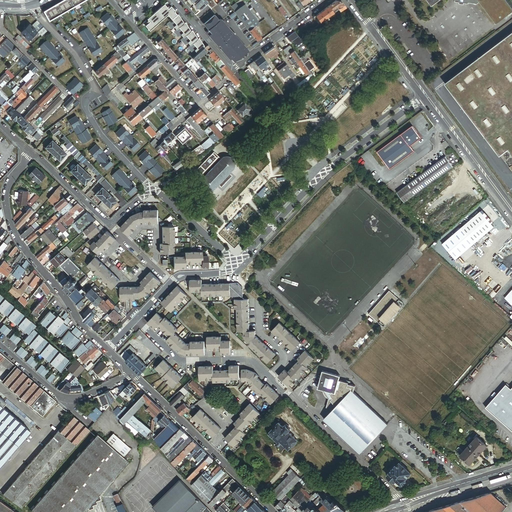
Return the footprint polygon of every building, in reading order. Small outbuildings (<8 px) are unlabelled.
[(83,0),(62,0),(44,10),(49,20),(83,0)] [(207,4),(203,0),(182,0),(195,14),(207,4)] [(338,8),(344,4),(341,1),(336,0),(329,5),(332,10),(337,7),(338,8)] [(427,0),(433,6),(440,0),(455,0),(455,2),(459,3),(464,3),(468,4),(468,3),(477,4),(480,1),(497,23),(511,11),(511,6),(507,0),(427,0)] [(174,12),(175,11),(167,1),(143,22),(150,30),(168,14),(172,19),(167,23),(171,29),(174,26),(176,29),(174,31),(178,37),(181,34),(183,37),(181,39),(185,45),(188,42),(190,45),(188,47),(192,53),(195,50),(197,53),(204,48),(205,47),(201,42),(202,42),(199,38),(198,39),(194,34),(195,34),(192,30),(191,31),(187,26),(188,26),(185,22),(184,23),(180,18),(181,18),(178,14),(177,15),(174,12)] [(259,23),(245,4),(235,12),(249,31),(253,27),(259,23)] [(320,21),(323,20),(329,16),(334,12),(333,12),(332,10),(329,5),(316,15),(320,21)] [(278,8),(283,16),(287,13),(281,6),(278,8)] [(114,19),(111,15),(110,16),(107,12),(101,18),(109,28),(116,22),(114,19)] [(219,20),(214,14),(204,23),(209,29),(206,31),(232,62),(248,50),(220,18),(219,20)] [(37,20),(31,25),(34,28),(35,27),(40,23),(37,20)] [(122,28),(119,24),(119,25),(116,22),(109,28),(118,38),(125,32),(122,28)] [(29,24),(21,32),(29,40),(37,31),(34,28),(31,25),(29,24)] [(39,32),(42,36),(47,31),(44,27),(39,32)] [(95,39),(88,27),(80,32),(82,36),(81,36),(85,41),(87,44),(95,39)] [(253,27),(249,31),(257,41),(261,38),(261,37),(253,27)] [(304,45),(294,31),(286,37),(289,41),(290,41),(291,40),(293,42),(298,49),(304,45)] [(511,32),(444,84),(500,158),(509,150),(511,153),(511,32)] [(15,38),(27,50),(28,49),(30,47),(31,47),(18,35),(15,38)] [(160,36),(156,40),(160,45),(159,46),(161,48),(162,47),(164,49),(160,52),(161,53),(165,50),(169,47),(160,36)] [(15,46),(7,38),(1,45),(2,47),(8,53),(15,46)] [(126,38),(118,44),(121,48),(126,44),(129,41),(126,38)] [(102,50),(95,39),(87,44),(89,47),(89,48),(93,56),(102,50)] [(50,57),(57,50),(54,47),(55,47),(51,43),(50,43),(47,40),(40,47),(50,57)] [(290,53),(293,51),(289,45),(283,50),(287,55),(290,53)] [(149,50),(146,46),(137,53),(141,57),(150,49),(149,50)] [(2,47),(0,48),(0,53),(4,58),(8,53),(2,47)] [(23,54),(16,47),(12,51),(19,57),(23,54)] [(174,61),(178,57),(169,47),(165,50),(166,52),(174,61)] [(120,48),(116,51),(122,58),(126,55),(120,48)] [(207,51),(204,48),(197,53),(192,58),(196,62),(207,51)] [(216,62),(220,58),(211,48),(208,50),(210,53),(209,54),(216,62)] [(66,60),(63,57),(63,56),(60,52),(60,53),(57,50),(50,57),(59,66),(66,60)] [(309,71),(304,63),(300,58),(294,50),(293,51),(290,53),(293,58),(296,62),(296,63),(299,67),(304,73),(305,74),(307,73),(309,71)] [(309,51),(303,56),(306,60),(312,55),(309,51)] [(141,57),(137,53),(128,60),(132,64),(141,57)] [(107,61),(104,64),(108,68),(118,59),(114,55),(111,58),(109,59),(107,61)] [(268,64),(262,55),(254,61),(260,70),(263,68),(265,66),(268,64)] [(25,66),(28,62),(23,57),(21,59),(19,60),(25,66)] [(181,68),(185,64),(178,57),(174,61),(177,64),(178,66),(181,68)] [(196,62),(192,58),(185,64),(188,68),(188,69),(193,65),(196,62)] [(225,64),(220,58),(216,62),(221,68),(225,64)] [(147,65),(150,69),(160,61),(158,59),(154,59),(147,65)] [(307,61),(304,63),(309,71),(311,70),(315,67),(309,59),(307,61)] [(16,63),(22,69),(25,66),(19,60),(16,63)] [(260,70),(254,61),(249,65),(252,68),(252,67),(260,77),(264,74),(260,70)] [(39,69),(32,62),(28,66),(35,73),(39,69)] [(128,72),(132,69),(129,66),(126,62),(122,65),(128,72)] [(287,64),(285,64),(284,62),(281,64),(282,65),(281,66),(289,77),(291,79),(293,77),(295,75),(287,64)] [(108,68),(104,64),(100,67),(96,71),(95,72),(99,76),(104,71),(108,68)] [(179,69),(182,73),(183,72),(188,68),(185,64),(181,68),(179,69)] [(234,74),(225,64),(221,68),(230,78),(234,74)] [(141,77),(150,69),(147,65),(137,73),(141,77)] [(277,67),(279,70),(277,70),(285,80),(289,77),(281,66),(280,66),(280,65),(277,67)] [(248,69),(243,72),(249,79),(253,76),(248,69)] [(7,70),(5,72),(12,79),(14,77),(7,70)] [(193,82),(197,79),(191,71),(187,74),(193,82)] [(207,77),(208,76),(205,72),(199,77),(202,81),(207,77)] [(234,82),(238,79),(234,74),(230,78),(234,83),(234,82)] [(268,80),(264,74),(260,77),(259,80),(261,82),(264,83),(268,80)] [(216,75),(211,79),(211,80),(216,85),(219,82),(220,79),(216,75)] [(161,76),(158,78),(164,84),(166,82),(161,76)] [(31,77),(25,84),(28,88),(33,82),(35,80),(31,77)] [(76,77),(66,87),(73,94),(75,91),(76,92),(80,88),(80,87),(83,84),(76,77)] [(173,77),(165,85),(167,88),(170,85),(175,80),(173,77)] [(164,84),(158,78),(154,82),(161,89),(163,91),(167,88),(164,84)] [(153,91),(149,86),(143,79),(139,83),(149,94),(153,91)] [(200,89),(203,86),(197,79),(193,82),(196,85),(200,89)] [(303,84),(301,81),(291,89),(293,91),(296,89),(303,84)] [(34,83),(33,82),(28,88),(25,90),(26,91),(29,89),(34,83)] [(274,82),(271,84),(277,93),(280,97),(283,95),(274,82)] [(108,83),(101,88),(104,92),(106,95),(111,91),(108,83)] [(177,84),(170,91),(171,92),(173,95),(176,93),(180,89),(181,88),(178,84),(177,84)] [(277,93),(271,84),(268,87),(274,95),(277,93)] [(59,89),(55,85),(47,94),(50,97),(58,89),(58,90),(59,89)] [(206,90),(207,89),(203,86),(200,89),(202,91),(205,96),(209,92),(206,90)] [(13,102),(10,99),(8,102),(12,106),(16,110),(29,96),(24,91),(21,88),(17,92),(20,95),(19,97),(13,102)] [(167,88),(163,91),(161,93),(158,96),(161,100),(162,99),(163,100),(165,99),(166,100),(168,98),(166,96),(171,92),(170,91),(167,88)] [(144,99),(135,89),(129,95),(126,93),(123,95),(134,107),(144,99)] [(111,91),(106,95),(119,109),(123,105),(111,91)] [(225,98),(219,91),(209,99),(210,100),(215,105),(216,107),(225,98)] [(34,98),(30,95),(29,96),(16,110),(19,113),(20,113),(23,109),(26,106),(27,105),(34,98)] [(49,107),(40,116),(45,120),(64,101),(60,96),(49,107)] [(72,96),(63,105),(66,107),(70,104),(75,99),(72,96)] [(161,100),(158,96),(154,100),(148,104),(152,108),(155,106),(157,104),(161,100)] [(48,100),(44,97),(37,103),(41,107),(43,105),(48,100)] [(209,110),(215,105),(210,100),(205,105),(209,110)] [(4,104),(2,105),(8,111),(12,107),(8,102),(5,105),(4,104)] [(41,107),(37,103),(28,113),(32,117),(39,110),(41,107)] [(187,111),(193,107),(190,103),(184,108),(186,110),(187,111)] [(249,110),(250,109),(245,103),(238,110),(243,116),(244,115),(249,110)] [(259,103),(252,109),(255,112),(255,113),(262,107),(259,103)] [(152,108),(148,104),(139,113),(143,117),(148,112),(149,114),(154,110),(152,108)] [(178,107),(183,113),(186,110),(184,108),(181,104),(178,107)] [(19,113),(16,110),(12,106),(12,107),(8,111),(12,115),(11,116),(15,120),(16,119),(20,122),(24,118),(24,117),(21,115),(19,113)] [(135,111),(131,107),(128,109),(127,108),(124,110),(126,111),(123,113),(130,121),(136,116),(133,113),(135,111)] [(172,119),(175,116),(167,107),(163,110),(172,119)] [(206,114),(200,107),(191,115),(197,122),(206,114)] [(118,120),(110,108),(102,113),(104,116),(103,117),(107,122),(107,121),(109,125),(118,120)] [(229,111),(237,121),(241,118),(233,108),(229,111)] [(32,117),(28,113),(24,117),(24,118),(28,121),(32,117)] [(136,116),(130,121),(133,125),(143,117),(139,113),(136,116)] [(75,131),(83,126),(82,123),(79,119),(76,116),(69,120),(75,131)] [(187,120),(191,124),(193,127),(201,136),(205,133),(191,116),(187,120)] [(165,117),(162,119),(166,125),(169,128),(174,124),(170,120),(169,121),(165,117)] [(28,121),(24,118),(20,122),(23,126),(22,127),(28,132),(29,131),(32,134),(36,129),(32,125),(30,124),(28,121)] [(38,126),(34,122),(32,125),(36,129),(38,131),(40,128),(38,126)] [(233,129),(228,123),(222,128),(227,134),(233,129)] [(210,127),(218,136),(221,133),(213,124),(210,127)] [(156,134),(157,133),(150,125),(145,129),(152,137),(156,134)] [(163,133),(169,128),(166,125),(159,130),(160,131),(163,133)] [(411,146),(422,137),(412,125),(377,152),(390,169),(415,151),(411,146)] [(83,126),(75,131),(83,144),(91,138),(89,135),(89,134),(86,129),(85,130),(83,126)] [(125,142),(132,136),(123,126),(116,133),(119,136),(122,140),(122,139),(125,142)] [(191,135),(184,126),(175,135),(182,143),(191,135)] [(175,135),(172,132),(164,139),(168,142),(175,135)] [(141,145),(132,136),(125,142),(128,145),(127,145),(130,149),(131,148),(134,151),(141,145)] [(205,150),(214,143),(210,138),(201,146),(205,150)] [(59,147),(53,140),(46,147),(53,154),(59,147)] [(76,148),(70,141),(68,144),(67,143),(65,146),(72,153),(76,148)] [(156,148),(159,152),(167,145),(163,141),(162,142),(156,148)] [(89,152),(98,161),(105,154),(102,151),(103,151),(99,148),(96,145),(89,152)] [(195,157),(205,150),(201,146),(200,145),(190,152),(195,157)] [(66,153),(59,147),(53,154),(60,160),(66,153)] [(147,166),(154,160),(146,151),(139,157),(142,160),(141,161),(144,164),(145,164),(147,166)] [(88,161),(82,153),(77,158),(85,164),(86,163),(88,161)] [(98,161),(107,170),(114,163),(111,160),(108,156),(108,157),(105,154),(98,161)] [(217,158),(212,154),(210,156),(209,156),(205,161),(209,166),(201,175),(203,177),(221,159),(218,156),(217,158)] [(165,156),(164,157),(171,165),(172,163),(170,159),(166,155),(165,156)] [(446,156),(398,192),(405,202),(454,166),(446,156)] [(221,159),(203,177),(202,179),(201,180),(201,181),(201,182),(201,184),(201,185),(202,186),(203,188),(203,189),(204,189),(205,190),(206,190),(207,191),(208,191),(210,191),(211,191),(213,190),(214,189),(218,185),(229,173),(233,169),(234,168),(234,167),(234,166),(234,164),(234,163),(234,162),(234,161),(233,160),(232,159),(231,158),(230,158),(230,157),(229,157),(228,157),(225,157),(224,157),(222,158),(221,158),(221,159)] [(164,170),(154,160),(147,166),(150,169),(150,170),(154,174),(154,173),(157,177),(164,170)] [(173,166),(176,170),(183,165),(180,160),(173,166)] [(196,170),(201,175),(209,166),(205,161),(196,170)] [(77,163),(77,164),(76,164),(75,163),(73,163),(70,166),(70,168),(71,169),(71,170),(71,171),(78,177),(84,170),(77,163)] [(100,173),(94,166),(91,169),(98,176),(100,173)] [(45,177),(36,168),(30,175),(39,184),(45,177)] [(112,176),(122,186),(129,179),(126,177),(127,176),(123,172),(122,172),(119,169),(112,176)] [(92,177),(84,170),(78,177),(85,184),(92,177)] [(232,176),(229,173),(218,185),(221,187),(232,176)] [(105,179),(101,183),(107,190),(109,188),(112,186),(105,179)] [(129,179),(122,186),(130,195),(137,189),(134,186),(135,185),(132,182),(131,182),(129,179)] [(63,188),(60,186),(54,193),(50,198),(56,204),(63,198),(60,194),(61,192),(60,191),(63,188)] [(96,194),(103,200),(109,193),(102,187),(96,194)] [(28,192),(19,190),(19,192),(15,192),(14,198),(18,198),(17,204),(26,206),(27,200),(29,201),(30,195),(27,195),(28,192)] [(109,193),(103,200),(110,207),(117,200),(109,193)] [(38,196),(37,194),(33,198),(28,204),(31,207),(35,202),(36,201),(34,199),(38,196)] [(56,204),(55,205),(61,210),(69,203),(68,202),(66,201),(63,198),(56,204)] [(39,206),(35,202),(31,207),(30,208),(34,211),(39,206)] [(69,203),(61,210),(64,214),(66,212),(71,208),(73,206),(69,203)] [(75,212),(81,207),(78,204),(75,206),(72,209),(75,212)] [(34,211),(30,208),(25,214),(20,219),(16,224),(16,225),(19,228),(34,211)] [(75,212),(72,209),(67,213),(61,218),(65,223),(68,220),(70,222),(72,221),(70,218),(75,213),(75,212)] [(25,214),(22,211),(17,216),(20,219),(25,214)] [(145,223),(144,211),(140,212),(131,215),(120,227),(129,235),(131,233),(130,232),(133,229),(134,230),(139,224),(138,224),(139,222),(141,222),(141,224),(145,223)] [(158,223),(158,211),(144,211),(145,223),(158,223)] [(480,211),(443,244),(456,259),(494,227),(480,211)] [(94,223),(96,221),(87,212),(83,216),(88,221),(92,224),(94,223)] [(36,218),(34,216),(27,224),(30,226),(37,219),(36,218)] [(88,221),(83,216),(80,218),(86,223),(80,229),(83,232),(84,231),(92,224),(88,221)] [(54,221),(52,218),(42,227),(44,230),(49,226),(51,225),(54,221)] [(91,239),(103,228),(101,225),(98,228),(94,223),(92,224),(84,231),(91,239)] [(34,228),(32,225),(31,227),(28,229),(21,235),(23,240),(35,229),(34,228)] [(57,239),(49,229),(41,236),(49,246),(50,245),(54,241),(57,239)] [(116,240),(107,231),(103,236),(111,243),(112,241),(113,242),(116,240)] [(174,243),(174,232),(163,232),(162,232),(162,236),(164,235),(164,240),(162,240),(162,243),(172,243),(173,243),(174,243)] [(31,243),(38,236),(35,233),(28,239),(31,243)] [(111,243),(103,236),(100,240),(108,248),(110,245),(109,244),(111,243)] [(108,248),(100,240),(96,244),(102,250),(104,252),(108,248)] [(102,250),(96,244),(94,242),(92,244),(90,246),(99,254),(102,250)] [(162,243),(160,243),(160,253),(172,252),(172,243),(162,243)] [(16,245),(8,256),(10,258),(18,248),(16,245)] [(50,245),(49,246),(36,257),(39,260),(42,258),(45,255),(48,252),(49,253),(52,251),(51,250),(53,248),(53,247),(50,245)] [(72,255),(65,248),(62,251),(65,254),(69,258),(72,255)] [(202,251),(185,251),(185,256),(185,263),(189,263),(189,262),(198,262),(199,263),(202,263),(202,260),(202,256),(202,251)] [(20,253),(14,262),(16,263),(17,264),(17,263),(23,255),(20,253)] [(60,253),(56,256),(61,263),(65,259),(62,256),(60,253)] [(41,262),(43,264),(49,259),(47,256),(44,259),(41,262)] [(51,260),(55,265),(57,267),(61,263),(56,256),(51,260)] [(185,263),(185,256),(174,256),(174,268),(178,268),(178,267),(182,266),(182,268),(185,268),(185,263)] [(100,261),(95,257),(87,266),(91,270),(100,261)] [(67,277),(60,283),(63,287),(70,280),(74,277),(81,270),(69,258),(60,266),(69,275),(67,278),(67,277)] [(18,279),(29,263),(26,260),(21,266),(19,264),(12,273),(11,274),(18,279)] [(9,272),(12,268),(8,265),(3,261),(0,265),(9,272)] [(104,265),(100,261),(91,270),(95,274),(104,265)] [(10,272),(12,273),(19,264),(17,263),(17,264),(10,272)] [(6,276),(9,272),(0,265),(0,270),(1,272),(2,273),(6,276)] [(108,269),(104,265),(95,274),(100,278),(108,269)] [(112,273),(108,269),(100,278),(104,282),(112,273)] [(26,281),(29,284),(36,275),(33,272),(26,281)] [(159,280),(150,272),(147,275),(156,284),(159,280)] [(116,277),(112,273),(104,282),(108,286),(116,277)] [(29,284),(29,285),(32,287),(40,277),(36,275),(29,284)] [(147,275),(144,279),(153,287),(156,284),(147,275)] [(80,285),(88,278),(86,276),(78,283),(80,285)] [(120,281),(116,277),(108,286),(112,290),(120,281)] [(82,287),(90,280),(88,278),(80,285),(82,287)] [(141,282),(142,284),(150,290),(153,287),(144,279),(141,282)] [(190,291),(202,291),(201,283),(201,279),(190,279),(190,291)] [(73,283),(70,280),(63,287),(70,295),(78,288),(75,285),(76,284),(76,283),(76,282),(75,281),(74,281),(73,283)] [(43,281),(40,286),(43,290),(45,292),(46,295),(50,290),(43,281)] [(230,294),(229,282),(201,283),(202,291),(202,295),(230,294)] [(229,282),(230,294),(234,299),(236,299),(243,298),(242,286),(238,282),(229,282)] [(92,289),(96,285),(94,283),(90,287),(91,287),(87,291),(88,292),(92,289)] [(142,284),(139,287),(139,299),(148,295),(150,290),(142,284)] [(186,293),(177,285),(174,288),(183,296),(186,293)] [(10,289),(20,296),(21,295),(23,293),(13,286),(10,289)] [(80,290),(78,288),(70,295),(77,302),(85,295),(82,293),(85,290),(83,288),(80,290)] [(183,296),(174,288),(171,292),(180,300),(183,296)] [(18,299),(20,296),(10,289),(9,291),(18,299)] [(92,289),(88,292),(86,294),(88,296),(90,297),(90,298),(96,293),(92,289)] [(41,297),(45,292),(43,290),(39,294),(36,290),(31,297),(34,299),(36,296),(39,299),(41,297)] [(399,299),(390,290),(369,313),(379,322),(381,319),(379,317),(394,300),(397,302),(399,299)] [(511,291),(503,302),(511,309),(511,291)] [(37,325),(0,292),(0,310),(5,315),(6,314),(10,317),(8,318),(16,325),(17,323),(20,326),(19,327),(26,334),(27,332),(29,334),(34,328),(37,325)] [(180,300),(171,292),(168,295),(176,303),(180,300)] [(96,293),(90,298),(94,302),(100,296),(97,294),(96,293)] [(103,300),(101,297),(104,294),(103,293),(100,296),(94,302),(98,306),(99,304),(103,300)] [(21,295),(20,296),(18,299),(23,305),(24,306),(27,302),(21,295)] [(176,303),(168,295),(164,298),(173,306),(176,303)] [(114,308),(116,306),(109,298),(106,302),(104,300),(103,300),(99,304),(100,306),(107,312),(111,308),(113,309),(114,308)] [(173,306),(164,298),(161,301),(170,310),(173,306)] [(237,325),(237,330),(243,330),(249,330),(248,298),(243,298),(236,299),(236,308),(236,313),(237,325)] [(394,300),(379,317),(381,319),(386,323),(401,306),(397,302),(394,300)] [(40,303),(34,310),(38,313),(44,306),(40,303)] [(108,314),(103,319),(105,320),(109,315),(112,318),(114,320),(117,323),(123,318),(124,319),(127,316),(125,314),(124,315),(118,308),(116,306),(114,308),(113,309),(108,314)] [(26,309),(37,318),(31,313),(27,308),(26,309)] [(38,313),(34,310),(31,313),(37,318),(40,314),(38,313)] [(63,322),(50,311),(40,322),(53,333),(55,331),(63,322)] [(94,314),(92,312),(84,320),(88,324),(91,320),(94,317),(96,315),(94,314)] [(159,317),(155,314),(147,322),(150,325),(159,317)] [(68,326),(66,325),(71,319),(68,316),(65,319),(63,322),(55,331),(60,336),(68,326)] [(159,317),(150,325),(154,329),(157,325),(162,320),(159,317)] [(169,320),(165,317),(163,319),(162,320),(157,325),(159,328),(160,327),(162,328),(169,320)] [(162,328),(161,329),(163,332),(164,330),(166,332),(173,324),(169,320),(162,328)] [(292,350),(300,341),(280,322),(272,330),(292,350)] [(95,331),(95,332),(101,326),(99,323),(93,329),(95,331)] [(11,330),(4,324),(0,328),(0,330),(6,335),(11,330)] [(177,328),(173,324),(166,332),(167,333),(166,334),(169,337),(174,331),(177,328)] [(80,339),(78,338),(83,332),(76,326),(71,332),(69,330),(61,340),(72,349),(80,339)] [(70,360),(34,328),(29,334),(26,337),(28,338),(26,341),(33,347),(35,345),(38,347),(36,350),(43,356),(45,354),(48,357),(46,359),(54,365),(56,363),(59,366),(57,368),(61,371),(70,360)] [(142,342),(147,337),(140,330),(135,335),(142,342)] [(243,335),(247,343),(255,335),(255,330),(249,330),(243,330),(243,335)] [(178,335),(174,331),(169,337),(166,340),(168,342),(169,341),(171,343),(178,335)] [(16,344),(21,338),(14,333),(9,338),(16,344)] [(182,339),(178,335),(171,343),(172,344),(171,345),(174,348),(182,339)] [(267,362),(275,353),(255,335),(247,343),(267,362)] [(147,337),(142,342),(154,354),(157,357),(162,352),(147,337)] [(185,343),(182,339),(174,348),(178,351),(180,352),(180,351),(182,351),(185,343)] [(79,357),(94,343),(90,340),(85,345),(83,343),(74,351),(79,357)] [(190,343),(185,343),(182,351),(184,352),(184,354),(186,354),(191,354),(190,343)] [(98,351),(93,345),(79,357),(84,363),(90,358),(92,359),(95,356),(94,355),(98,351)] [(23,359),(28,352),(21,346),(16,353),(23,359)] [(135,351),(131,346),(126,351),(131,356),(133,353),(135,351)] [(299,359),(292,367),(300,376),(308,368),(306,366),(314,358),(305,350),(298,358),(299,359)] [(126,351),(121,356),(125,361),(130,356),(126,351)] [(130,356),(125,361),(140,375),(148,367),(148,366),(133,353),(131,356),(130,356)] [(157,357),(154,354),(146,362),(149,365),(157,357)] [(33,368),(39,361),(32,355),(26,362),(33,368)] [(7,368),(12,363),(5,357),(0,362),(7,368)] [(167,362),(164,359),(155,368),(159,371),(167,362)] [(76,376),(76,377),(76,376),(75,375),(78,372),(79,373),(84,367),(76,360),(68,369),(70,372),(73,374),(76,376)] [(100,376),(109,368),(102,361),(94,370),(100,376)] [(172,366),(167,362),(159,371),(163,375),(172,366)] [(49,370),(42,364),(36,371),(43,377),(49,370)] [(42,416),(55,400),(15,365),(11,371),(7,374),(6,376),(2,381),(42,416)] [(212,365),(203,366),(204,378),(213,377),(213,369),(212,365)] [(239,365),(229,365),(229,369),(230,377),(239,377),(239,365)] [(175,369),(172,366),(163,375),(166,378),(175,369)] [(103,380),(113,370),(110,367),(109,368),(100,376),(103,380)] [(285,369),(278,375),(287,384),(293,377),(295,378),(296,380),(300,376),(292,367),(288,372),(285,369)] [(246,368),(241,368),(239,378),(242,380),(247,380),(250,383),(257,376),(258,375),(255,371),(253,372),(250,371),(247,370),(246,368)] [(178,373),(175,369),(166,378),(170,381),(178,373)] [(229,369),(213,369),(213,377),(213,379),(213,381),(230,381),(230,377),(229,369)] [(323,390),(330,392),(331,391),(334,379),(336,374),(323,370),(317,388),(323,390)] [(71,377),(73,374),(70,372),(64,379),(67,382),(71,377)] [(56,376),(52,373),(47,379),(50,383),(56,376)] [(182,376),(178,373),(170,381),(173,385),(182,376)] [(82,389),(83,389),(79,380),(76,377),(76,376),(73,379),(71,381),(70,385),(80,384),(82,389)] [(265,384),(257,376),(250,383),(248,385),(257,393),(258,391),(270,403),(279,394),(266,382),(265,384)] [(71,381),(73,379),(71,377),(67,382),(59,390),(65,392),(69,393),(69,391),(70,385),(71,381)] [(67,382),(64,379),(56,388),(59,390),(67,382)] [(326,407),(331,411),(351,389),(354,391),(355,385),(348,383),(348,382),(339,379),(339,381),(335,393),(331,391),(330,392),(323,390),(324,393),(324,394),(325,395),(326,397),(328,398),(329,398),(326,407)] [(339,381),(334,379),(331,391),(335,393),(339,381)] [(197,385),(193,380),(189,384),(194,389),(197,385)] [(126,387),(129,385),(127,383),(118,388),(122,392),(123,390),(126,387)] [(130,383),(129,385),(126,387),(129,389),(131,391),(133,393),(136,389),(133,386),(130,383)] [(194,389),(201,396),(205,392),(197,385),(194,389)] [(511,388),(511,389),(506,385),(486,408),(511,431),(511,388)] [(351,389),(331,411),(324,418),(360,453),(376,435),(388,423),(354,391),(351,389)] [(110,405),(115,399),(115,398),(110,391),(105,393),(109,402),(110,405)] [(0,396),(5,401),(22,416),(24,413),(0,392),(0,396)] [(181,392),(170,403),(173,407),(184,396),(181,392)] [(104,405),(109,402),(105,393),(100,395),(104,405)] [(150,397),(145,393),(141,397),(145,401),(146,402),(150,397)] [(145,401),(141,397),(129,410),(128,412),(132,416),(133,416),(134,418),(136,416),(134,414),(140,408),(139,407),(145,401)] [(162,409),(152,400),(149,403),(158,411),(159,412),(160,411),(162,409)] [(5,401),(2,405),(30,430),(33,425),(31,423),(25,418),(22,416),(5,401)] [(0,463),(30,430),(2,405),(0,403),(0,463)] [(158,411),(149,403),(149,404),(150,405),(157,412),(158,411)] [(176,410),(182,416),(190,409),(189,407),(186,405),(184,403),(176,410)] [(258,411),(249,403),(240,413),(241,414),(234,422),(237,425),(225,437),(234,445),(245,433),(242,430),(250,422),(249,421),(258,411)] [(153,415),(157,412),(150,405),(147,409),(153,415)] [(101,416),(103,413),(97,407),(94,410),(101,416)] [(128,412),(129,410),(126,407),(122,411),(117,416),(120,419),(128,412)] [(212,436),(221,428),(200,408),(192,417),(212,436)] [(97,420),(101,416),(94,410),(88,416),(95,422),(96,420),(97,420)] [(159,412),(155,417),(153,419),(155,421),(156,422),(163,414),(160,411),(159,412)] [(260,412),(258,411),(249,421),(250,422),(260,412)] [(132,416),(128,412),(120,419),(125,424),(127,422),(132,416)] [(89,430),(72,415),(58,430),(76,445),(89,430)] [(164,422),(167,425),(171,421),(165,415),(160,419),(163,423),(164,422)] [(153,438),(154,432),(151,430),(136,416),(134,418),(130,422),(148,437),(147,438),(149,440),(153,438)] [(163,428),(164,429),(167,425),(164,422),(163,423),(160,419),(158,423),(163,428)] [(164,429),(155,438),(162,447),(177,432),(180,429),(171,421),(167,425),(164,429)] [(148,437),(130,422),(130,423),(130,424),(139,431),(147,438),(148,437)] [(288,431),(290,429),(285,425),(283,427),(279,422),(278,423),(275,423),(273,424),(273,427),(274,427),(268,433),(278,442),(276,444),(276,445),(278,447),(279,447),(283,451),(287,447),(289,449),(298,440),(298,439),(297,440),(288,431)] [(139,431),(130,424),(129,425),(137,433),(139,431)] [(141,442),(144,441),(137,433),(129,425),(127,427),(141,442)] [(470,430),(467,427),(461,433),(465,436),(470,430)] [(189,436),(181,428),(180,429),(177,432),(181,435),(186,440),(189,436)] [(32,510),(96,436),(89,430),(76,445),(75,446),(25,504),(32,510)] [(25,504),(75,446),(58,431),(2,494),(21,508),(25,504)] [(177,432),(162,447),(161,448),(165,452),(167,450),(181,435),(177,432)] [(113,433),(106,442),(123,457),(130,449),(113,433)] [(106,442),(98,434),(96,436),(32,510),(33,511),(83,511),(88,507),(100,494),(128,461),(123,457),(106,442)] [(177,448),(186,440),(181,435),(167,450),(171,454),(177,448)] [(193,440),(189,436),(186,440),(177,448),(181,452),(191,442),(193,440)] [(478,436),(469,446),(479,455),(488,445),(478,436)] [(191,442),(181,452),(172,461),(175,466),(194,447),(194,446),(191,443),(191,442)] [(479,455),(469,446),(461,455),(471,464),(479,455)] [(207,453),(201,447),(198,451),(194,455),(197,459),(199,461),(207,453)] [(172,461),(181,452),(177,448),(171,454),(169,457),(172,461)] [(210,456),(207,453),(199,461),(197,462),(196,464),(199,467),(206,459),(210,456)] [(209,462),(206,459),(199,467),(197,468),(195,471),(197,473),(198,474),(201,471),(206,465),(209,462)] [(401,484),(403,484),(406,482),(406,480),(411,474),(400,463),(397,466),(396,465),(390,472),(391,473),(388,476),(394,482),(397,480),(401,484)] [(222,468),(220,466),(212,473),(213,474),(214,476),(222,468)] [(205,487),(208,490),(215,483),(226,472),(222,469),(209,482),(205,487)] [(281,500),(301,478),(293,471),(293,470),(292,469),(287,473),(289,475),(273,492),(281,500)] [(197,473),(195,471),(189,477),(191,479),(192,479),(197,473)] [(207,473),(205,471),(202,474),(202,475),(208,480),(211,477),(211,476),(209,475),(207,473)] [(208,480),(202,475),(192,485),(207,499),(212,494),(208,490),(205,487),(209,482),(209,481),(208,480)] [(158,511),(184,511),(199,499),(181,480),(153,506),(158,511)] [(212,494),(215,497),(222,490),(215,483),(208,490),(212,494)] [(240,486),(235,490),(233,493),(239,499),(240,500),(242,502),(244,504),(251,497),(240,486)] [(222,490),(215,497),(210,502),(213,506),(214,504),(219,499),(220,498),(227,491),(224,488),(222,490)] [(317,494),(316,492),(313,495),(312,494),(310,496),(302,488),(300,490),(311,501),(314,499),(313,498),(314,496),(315,497),(318,495),(317,494)] [(303,493),(299,490),(293,496),(296,499),(298,496),(299,498),(303,493)] [(424,511),(499,511),(504,507),(498,501),(492,495),(488,492),(426,511),(424,511)] [(494,492),(492,495),(498,501),(500,498),(494,492)] [(118,505),(123,503),(118,493),(114,496),(118,505)] [(298,496),(296,499),(299,501),(302,498),(307,503),(308,502),(303,497),(305,495),(303,493),(299,498),(298,496)] [(98,503),(97,500),(101,499),(100,494),(88,507),(89,509),(94,507),(93,505),(98,503)] [(210,502),(215,497),(212,494),(207,499),(210,502)] [(339,511),(347,510),(338,502),(337,503),(335,501),(334,501),(333,501),(331,503),(329,501),(331,500),(331,499),(325,494),(323,495),(321,498),(323,499),(324,501),(336,511),(339,511)] [(287,495),(281,500),(283,502),(286,504),(291,499),(287,495)] [(296,499),(293,496),(290,500),(302,511),(303,511),(309,511),(299,501),(296,499)] [(251,497),(244,504),(248,508),(255,501),(251,497)] [(319,502),(322,499),(320,497),(314,503),(316,506),(319,502)] [(302,498),(299,501),(306,508),(306,509),(309,506),(309,505),(308,504),(307,503),(302,498)] [(201,511),(207,507),(199,499),(184,511),(201,511)] [(16,511),(0,500),(0,511),(16,511)] [(283,502),(281,500),(275,506),(280,511),(286,504),(283,502)] [(318,508),(316,506),(310,500),(308,502),(307,503),(308,504),(309,505),(309,506),(311,508),(311,510),(313,510),(313,509),(312,509),(312,508),(313,508),(313,507),(314,507),(315,507),(317,509),(318,508)] [(252,511),(260,511),(264,509),(255,501),(248,508),(252,511)] [(235,511),(242,506),(244,504),(242,502),(241,504),(241,503),(233,511),(234,511),(235,511)] [(290,504),(288,502),(286,504),(280,511),(281,511),(292,511),(295,509),(291,505),(290,504)] [(127,511),(123,503),(118,505),(117,506),(120,511),(127,511)] [(223,503),(221,506),(226,511),(228,511),(231,510),(223,503)]
